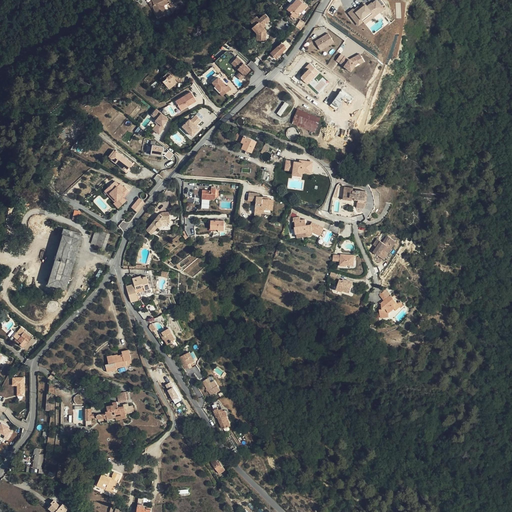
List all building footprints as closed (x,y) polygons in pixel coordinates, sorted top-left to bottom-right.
[(151,0),(152,0),(152,1),(149,2),(151,7),(153,6),(158,17),(167,13),(163,5),(166,4),(172,14),(186,6),(182,0),(180,0),(171,5),(168,0),(151,0)] [(307,6),(300,0),(295,0),(292,4),(293,5),(288,10),(292,14),(291,15),(295,19),(299,15),(298,14),(300,11),(302,12),(304,9),(307,6)] [(349,7),(344,12),(352,20),(356,16),(359,18),(363,15),(368,11),(369,12),(374,8),(374,7),(378,3),(374,0),(368,0),(367,0),(366,0),(362,4),(361,2),(356,7),(354,5),(350,8),(349,7)] [(356,16),(352,20),(355,23),(360,19),(362,22),(380,5),(378,3),(374,7),(374,8),(369,12),(368,11),(363,15),(359,18),(356,16)] [(257,16),(251,21),(254,25),(259,21),(260,22),(253,29),(259,37),(260,41),(263,41),(267,40),(268,30),(265,27),(267,26),(265,24),(271,19),(266,13),(260,19),(257,16)] [(305,24),(300,20),(296,27),(301,30),(305,24)] [(328,35),(315,43),(318,48),(321,47),(323,50),(334,44),(328,35)] [(282,43),(278,46),(279,47),(283,52),(287,48),(282,43)] [(276,58),(283,52),(279,47),(278,46),(278,47),(271,53),(276,58)] [(336,60),(339,63),(344,56),(341,53),(336,60)] [(349,59),(344,56),(339,63),(351,71),(356,64),(359,62),(358,60),(362,58),(359,54),(349,59)] [(237,57),(231,63),(240,71),(236,76),(241,80),(251,70),(237,57)] [(175,77),(178,75),(168,63),(165,65),(170,70),(175,77)] [(307,85),(319,72),(311,64),(299,76),(307,85)] [(177,82),(175,79),(174,78),(168,72),(160,78),(165,84),(164,85),(168,90),(177,82)] [(219,77),(214,82),(216,85),(222,91),(224,89),(227,92),(232,88),(229,84),(227,86),(219,77)] [(222,91),(216,85),(215,86),(224,95),(227,92),(224,89),(222,91)] [(336,110),(343,100),(349,104),(353,98),(341,89),(329,105),(336,110)] [(181,110),(196,100),(191,91),(175,101),(181,110)] [(285,102),(277,113),(281,116),(289,105),(285,102)] [(297,109),(291,123),(315,133),(321,118),(297,109)] [(162,126),(168,119),(156,110),(152,116),(157,120),(155,123),(157,125),(153,130),(159,135),(164,128),(162,126)] [(197,126),(203,121),(198,116),(192,120),(191,119),(184,126),(192,136),(200,129),(197,126)] [(257,141),(237,133),(235,139),(244,143),(242,148),(252,153),(257,141)] [(278,145),(268,139),(263,148),(267,151),(270,146),(275,150),(278,145)] [(86,147),(77,140),(72,147),(81,154),(86,147)] [(163,151),(164,146),(152,144),(151,154),(162,156),(163,153),(163,151)] [(122,166),(124,167),(127,170),(133,163),(116,150),(110,158),(121,167),(122,166)] [(170,160),(174,155),(169,150),(167,152),(166,154),(164,156),(170,160)] [(292,171),(291,176),(302,177),(303,173),(312,174),(313,162),(285,159),(284,171),(292,171)] [(117,179),(103,191),(118,208),(127,201),(124,197),(129,193),(117,179)] [(343,200),(350,200),(350,199),(352,199),(352,198),(355,198),(355,200),(358,200),(358,202),(364,203),(366,191),(355,190),(353,190),(353,187),(344,186),(343,200)] [(211,188),(211,190),(211,193),(205,193),(202,193),(202,199),(211,200),(211,199),(215,199),(216,189),(211,188)] [(259,194),(249,193),(248,200),(256,201),(255,208),(268,210),(269,200),(262,199),(262,197),(259,197),(259,194)] [(131,207),(137,212),(145,203),(139,198),(131,207)] [(81,211),(75,210),(73,219),(79,220),(81,211)] [(163,216),(160,214),(146,230),(151,234),(158,226),(158,227),(159,227),(160,227),(161,227),(161,226),(162,226),(162,225),(162,224),(162,223),(168,222),(170,222),(169,216),(163,216)] [(300,217),(293,218),(294,222),(294,221),(295,226),(294,226),(295,233),(296,233),(312,231),(320,235),(323,227),(312,222),(311,224),(306,225),(305,220),(300,220),(300,217)] [(211,220),(211,229),(219,229),(219,230),(224,230),(224,221),(219,221),(219,220),(211,220)] [(189,237),(195,234),(193,227),(186,230),(189,237)] [(66,229),(64,228),(56,254),(47,282),(50,283),(64,235),(66,230),(66,229)] [(81,235),(66,230),(64,235),(79,240),(81,235)] [(110,233),(99,230),(97,234),(99,235),(96,244),(95,248),(104,251),(110,233)] [(54,284),(65,288),(79,240),(64,235),(50,283),(54,284)] [(83,235),(81,235),(79,240),(65,288),(64,289),(66,290),(83,235)] [(373,252),(382,258),(386,252),(388,253),(396,242),(387,235),(382,242),(377,239),(373,245),(377,247),(373,252)] [(347,255),(341,256),(341,263),(341,266),(348,265),(347,264),(351,264),(354,264),(354,254),(347,254),(347,255)] [(137,281),(129,283),(129,284),(134,299),(141,297),(139,290),(138,286),(146,284),(147,287),(153,285),(149,273),(144,275),(136,277),(137,281)] [(350,295),(353,284),(345,283),(345,284),(342,283),(338,282),(336,292),(344,294),(344,293),(350,295)] [(379,295),(384,301),(391,295),(386,289),(379,295)] [(400,306),(391,295),(384,301),(381,303),(382,309),(379,310),(381,318),(389,317),(388,309),(392,305),(396,310),(400,306)] [(28,342),(29,341),(31,338),(30,336),(31,335),(26,330),(25,330),(22,327),(14,337),(16,339),(15,340),(23,347),(28,342)] [(162,332),(164,335),(162,336),(164,340),(165,339),(168,345),(173,342),(172,341),(176,339),(172,332),(169,328),(162,332)] [(126,360),(131,359),(129,350),(122,351),(123,354),(122,354),(123,357),(120,357),(120,356),(118,357),(118,355),(117,354),(107,357),(109,364),(115,363),(116,368),(127,366),(127,365),(126,360)] [(195,362),(190,353),(180,358),(186,370),(189,368),(188,366),(195,362)] [(115,363),(109,364),(105,364),(107,372),(117,370),(116,368),(115,363)] [(25,396),(24,377),(12,377),(12,386),(16,386),(17,397),(25,396)] [(211,383),(209,379),(203,382),(211,397),(220,391),(214,382),(211,383)] [(171,382),(165,385),(174,404),(180,401),(171,382)] [(126,392),(117,394),(119,402),(127,401),(126,392)] [(128,411),(128,413),(134,412),(132,405),(128,406),(128,403),(123,404),(124,406),(118,407),(117,401),(113,402),(113,405),(107,406),(108,411),(106,412),(106,413),(107,419),(116,417),(116,414),(120,413),(121,416),(126,415),(125,414),(125,412),(128,411)] [(92,408),(85,408),(85,420),(92,420),(92,418),(96,418),(96,413),(92,413),(92,408)] [(219,408),(214,409),(217,417),(218,417),(223,429),(231,425),(227,416),(228,415),(228,414),(226,410),(224,410),(223,408),(219,410),(219,408)] [(0,433),(5,435),(3,438),(9,440),(13,428),(0,423),(0,433)] [(202,443),(198,445),(202,453),(207,450),(205,446),(204,446),(202,443)] [(39,467),(41,467),(44,455),(40,454),(41,449),(37,448),(35,450),(34,454),(35,455),(33,468),(38,468),(39,469),(39,467)] [(220,464),(218,463),(216,459),(211,462),(220,474),(225,470),(221,463),(220,464)] [(106,487),(106,489),(113,492),(118,482),(117,481),(118,479),(119,479),(121,475),(114,472),(112,476),(113,476),(112,478),(112,479),(107,477),(107,476),(102,474),(98,483),(106,487)] [(144,474),(145,474),(140,475),(141,480),(136,482),(138,488),(146,486),(145,485),(144,484),(144,483),(143,482),(144,480),(144,479),(145,478),(145,476),(144,475),(144,474)] [(189,488),(176,489),(177,497),(190,495),(189,488)] [(143,507),(143,505),(144,498),(138,497),(138,506),(136,511),(150,511),(151,509),(145,509),(145,507),(143,507)] [(54,511),(65,511),(68,509),(63,504),(61,506),(54,500),(51,503),(53,504),(49,507),(54,511)]
